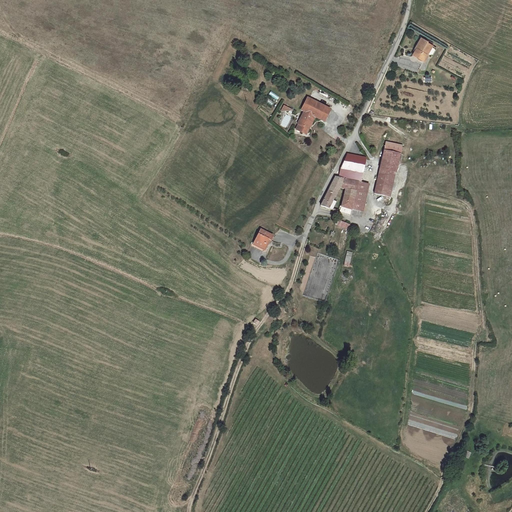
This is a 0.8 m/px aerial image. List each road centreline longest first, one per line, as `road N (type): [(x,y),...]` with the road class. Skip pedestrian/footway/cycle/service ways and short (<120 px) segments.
road 1 (track): [(304,238),(292,281),(237,365),(189,511)]
road 2 (unclassified): [(410,0),(304,238)]
